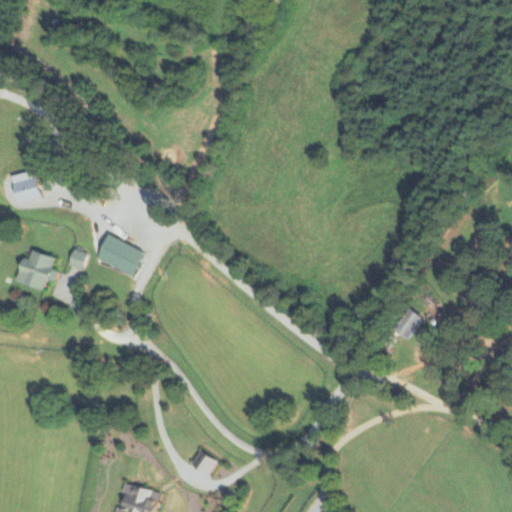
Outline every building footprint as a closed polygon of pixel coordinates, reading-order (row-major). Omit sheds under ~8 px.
[(41,199),(33,171),(11,178),(19,205),(41,199)] [(134,277),(144,251),(107,237),(97,263),(134,277)] [(88,254),(73,250),(70,267),(84,271),(88,254)] [(16,282),(43,292),(47,281),(53,284),(57,273),(51,271),(56,259),(33,251),(30,260),(24,259),(16,282)] [(191,467),(209,477),(218,462),(200,452),(191,467)]
